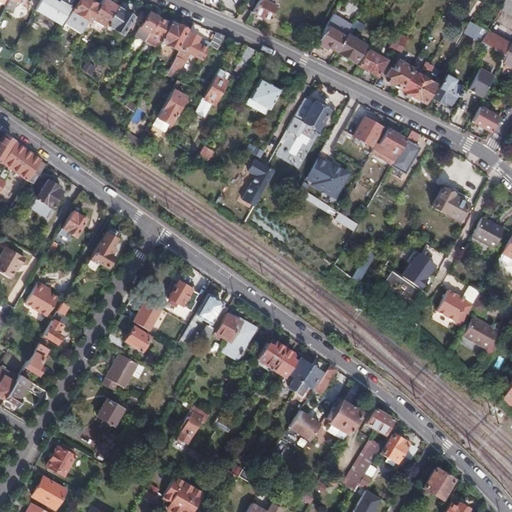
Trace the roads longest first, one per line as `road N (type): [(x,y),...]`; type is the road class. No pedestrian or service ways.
road 1 (residential): [(437,440),(154,228)]
road 2 (tertiary): [(173,0),(487,155)]
road 3 (residential): [(35,434),(154,228)]
road 4 (residential): [(154,228),(0,120)]
